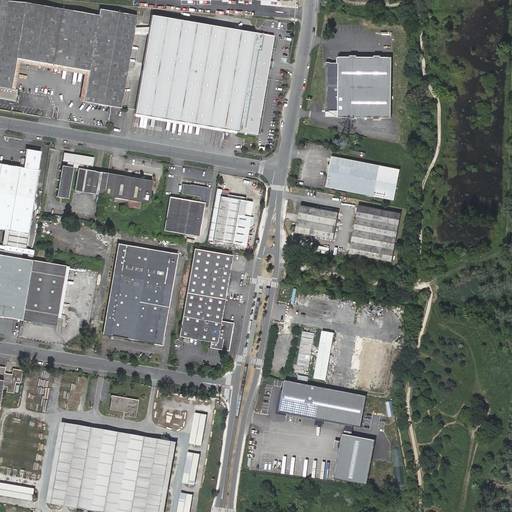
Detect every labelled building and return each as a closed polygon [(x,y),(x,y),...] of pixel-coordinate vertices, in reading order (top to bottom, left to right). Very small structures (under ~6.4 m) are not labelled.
[(89,71),(84,101),(120,108),(137,15),(100,9),(98,15),(26,2),(0,0),(0,86),(11,89),(16,58),(89,71)] [(269,66),(269,61),(274,36),(255,32),(151,15),(134,114),(164,119),(223,129),(238,131),(238,132),(257,135),(269,66)] [(374,57),(356,56),(350,56),(339,56),(338,57),(338,63),(337,63),(327,63),(327,67),(327,86),(391,87),(391,57),(380,57),(374,57)] [(79,101),(84,101),(89,71),(16,58),(11,89),(15,90),(20,63),(84,74),(79,101)] [(11,89),(0,86),(0,97),(15,100),(17,90),(15,90),(11,89)] [(391,117),(391,87),(327,86),(327,106),(327,110),(329,110),(334,110),(338,110),(338,114),(338,117),(349,117),(356,117),(373,117),(380,117),(391,117)] [(0,162),(0,212),(31,218),(39,170),(38,170),(41,151),(26,149),(23,167),(0,162)] [(325,187),(394,200),(401,165),(332,152),(325,187)] [(104,196),(108,173),(100,172),(97,171),(95,171),(87,169),(88,165),(92,166),(94,158),(64,153),(62,161),(67,162),(67,166),(62,165),(56,196),(68,198),(73,167),(74,163),(78,164),(78,168),(74,190),(91,194),(93,194),(97,194),(104,196)] [(122,176),(108,173),(104,196),(149,203),(152,180),(122,176)] [(169,197),(164,230),(184,234),(199,236),(202,218),(203,210),(204,207),(207,207),(211,189),(183,184),(181,193),(200,197),(199,202),(169,197)] [(213,241),(218,211),(220,196),(221,193),(222,189),(216,188),(207,240),(213,241)] [(238,205),(245,206),(246,198),(228,194),(228,197),(239,199),(238,205)] [(228,197),(220,196),(213,241),(231,244),(245,247),(249,224),(250,218),(243,217),(244,212),(245,206),(238,205),(239,199),(228,197)] [(300,215),(299,215),(298,220),(336,227),(339,212),(301,205),(300,209),(301,210),(300,215)] [(354,232),(353,232),(351,242),(394,250),(401,213),(358,205),(354,226),(355,226),(354,232)] [(0,228),(28,233),(31,218),(0,212),(0,228)] [(250,218),(249,224),(252,225),(254,217),(243,215),(243,217),(250,218)] [(336,227),(298,220),(295,232),(333,239),(336,227)] [(394,250),(351,242),(349,253),(392,261),(394,250)] [(119,244),(103,334),(132,339),(161,344),(168,307),(177,254),(119,244)] [(194,250),(186,292),(225,299),(232,255),(195,248),(194,248),(194,250)] [(47,251),(38,249),(37,256),(45,257),(47,251)] [(0,253),(0,315),(14,318),(21,319),(22,320),(32,259),(0,253)] [(66,265),(32,259),(22,320),(55,325),(57,318),(57,314),(66,265)] [(69,266),(66,265),(57,314),(61,315),(69,266)] [(225,299),(186,292),(179,336),(183,337),(194,339),(211,342),(210,347),(221,349),(224,350),(229,351),(234,323),(221,321),(225,299)] [(293,330),(277,328),(271,363),(287,366),(290,348),(300,350),(300,347),(290,345),(293,330)] [(334,332),(322,331),(318,353),(318,355),(314,379),(326,381),(334,332)] [(294,366),(293,373),(304,375),(305,371),(308,372),(311,354),(311,352),(314,333),(303,332),(300,347),(300,350),(297,366),(294,366)] [(385,393),(394,343),(357,337),(351,372),(357,373),(354,388),(385,393)] [(8,380),(6,391),(13,393),(15,382),(20,382),(21,376),(16,375),(17,369),(13,368),(12,374),(7,373),(4,373),(3,379),(8,380)] [(270,377),(279,379),(281,371),(271,369),(270,377)] [(367,397),(286,381),(280,413),(361,428),(367,397)] [(112,396),(110,408),(129,412),(128,416),(135,417),(138,400),(112,396)] [(261,406),(273,407),(274,399),(261,398),(261,406)] [(385,404),(383,425),(389,426),(391,405),(385,404)] [(195,413),(189,444),(202,446),(207,415),(195,413)] [(164,511),(177,443),(61,423),(47,503),(97,511),(164,511)] [(375,440),(342,434),(333,478),(366,484),(375,440)] [(397,440),(378,438),(374,483),(393,485),(393,479),(399,479),(401,451),(396,451),(397,440)] [(188,452),(183,483),(195,485),(200,454),(188,452)] [(0,482),(0,495),(33,501),(35,489),(0,482)] [(181,493),(177,511),(190,511),(193,495),(181,493)]
